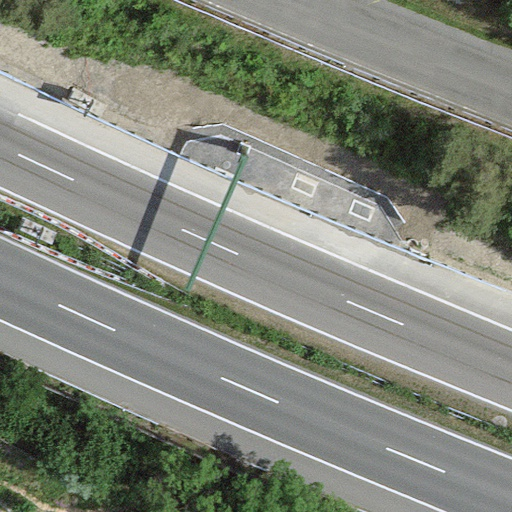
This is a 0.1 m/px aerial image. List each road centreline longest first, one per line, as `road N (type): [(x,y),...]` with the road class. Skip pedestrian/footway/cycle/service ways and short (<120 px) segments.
road 1 (motorway): [(511,366),(0,141)]
road 2 (motorway): [(0,281),(511,500)]
road 3 (tertiary): [(259,0),(511,98)]
